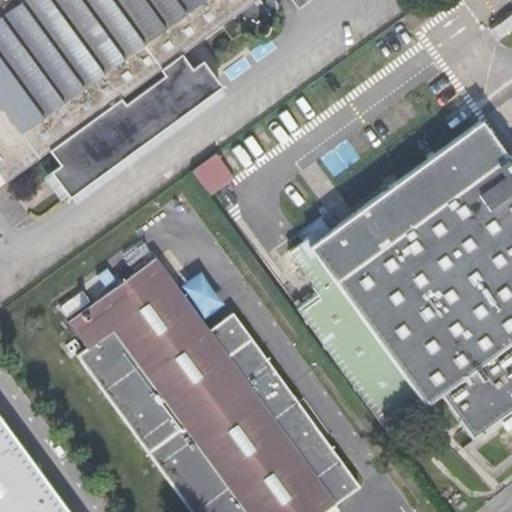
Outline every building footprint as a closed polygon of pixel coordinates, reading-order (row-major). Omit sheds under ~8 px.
[(189,68),(182,58),(161,74),(132,95),(128,88),(157,67),(178,52),(218,23),(250,0),(0,0),(0,175),(3,179),(46,147),(57,162),(48,169),(67,195),(218,86),(199,60),(189,68)] [(269,17),(256,0),(250,0),(218,23),(229,39),(250,24),(253,28),(269,17)] [(182,58),(178,52),(157,67),(161,74),(182,58)] [(511,172),(500,157),(475,123),(307,246),(314,256),(301,266),(318,290),(296,307),(385,430),(421,403),(422,404),(435,394),(469,441),(511,408),(511,172)] [(511,148),(500,157),(511,172),(511,148)] [(195,168),(210,192),(234,177),(218,153),(195,168)] [(322,511),(357,486),(231,313),(208,329),(154,256),(65,319),(83,344),(71,353),(185,511),(322,511)] [(0,511),(64,511),(0,422),(0,511)]
